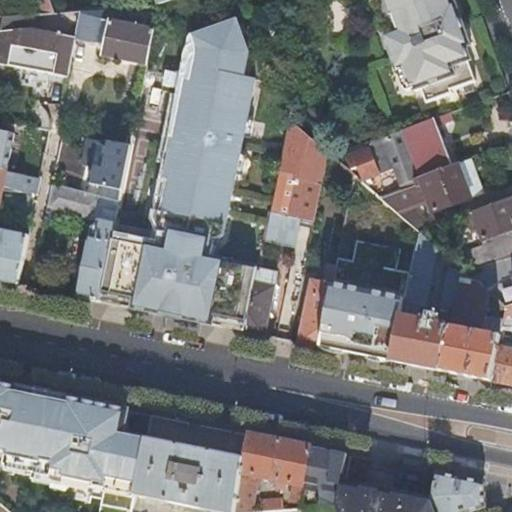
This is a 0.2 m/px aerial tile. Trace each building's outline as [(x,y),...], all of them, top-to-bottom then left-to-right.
[(33,0),(38,14),(53,13),(48,0),(33,0)] [(383,0),(388,14),(385,15),(392,35),(383,38),(396,70),(405,67),(414,92),(420,90),(425,104),(451,93),(450,90),(475,81),(469,63),(471,62),(467,49),(470,47),(454,3),(453,3),(451,0),(383,0)] [(94,44),(102,9),(79,11),(75,33),(73,39),(94,44)] [(66,77),(73,39),(75,33),(16,27),(17,15),(2,17),(0,25),(0,64),(14,67),(47,73),(66,77)] [(258,270),(258,269),(224,262),(217,260),(219,246),(234,175),(237,156),(241,139),(245,118),(252,80),(242,78),(248,52),(236,20),(194,35),(200,49),(200,50),(194,79),(188,78),(183,101),(170,156),(166,176),(166,177),(172,178),(165,212),(157,211),(155,219),(160,227),(166,229),(165,235),(163,248),(157,247),(111,238),(100,292),(134,299),(133,309),(159,314),(166,310),(188,315),(192,321),(246,332),(258,270)] [(145,65),(153,28),(108,20),(100,56),(145,65)] [(186,78),(188,78),(194,79),(200,50),(200,49),(192,52),(186,78)] [(46,80),(47,73),(14,67),(12,74),(16,78),(34,82),(40,79),(46,80)] [(165,155),(170,156),(183,101),(177,100),(165,155)] [(414,179),(451,165),(437,126),(453,120),(451,112),(434,119),(366,144),(367,149),(346,157),(351,170),(358,168),(363,181),(389,171),(397,191),(416,184),(414,179)] [(245,118),(241,139),(247,140),(251,120),(245,118)] [(314,221),(328,152),(288,118),(270,212),(299,218),(314,221)] [(14,134),(0,131),(0,170),(6,172),(14,134)] [(120,190),(129,146),(104,141),(99,166),(90,164),(87,183),(120,190)] [(237,156),(234,175),(240,176),(244,157),(237,156)] [(471,198),(458,162),(451,165),(414,179),(416,184),(417,186),(423,184),(434,212),(471,198)] [(19,201),(34,204),(39,179),(23,175),(19,201)] [(156,211),(157,211),(165,212),(172,178),(166,177),(166,176),(164,176),(156,211)] [(49,208),(92,219),(98,195),(54,184),(49,208)] [(420,232),(433,227),(394,192),(379,197),(419,231),(420,232)] [(116,211),(118,200),(98,195),(92,219),(92,225),(100,220),(103,208),(116,211)] [(489,259),(511,250),(511,223),(509,216),(511,214),(511,197),(472,213),(489,259)] [(98,302),(100,292),(111,238),(116,211),(103,208),(100,220),(92,225),(90,238),(88,238),(77,297),(98,302)] [(294,248),(299,218),(270,212),(264,242),(294,248)] [(0,281),(19,285),(29,232),(23,230),(22,235),(13,233),(15,223),(0,220),(0,281)] [(23,230),(29,232),(30,226),(15,223),(13,233),(22,235),(23,230)] [(440,371),(450,326),(436,323),(437,319),(429,317),(428,322),(417,320),(419,305),(425,307),(437,247),(420,232),(419,231),(411,272),(403,307),(396,344),(392,361),(440,371)] [(159,234),(157,247),(163,248),(165,235),(159,234)] [(400,249),(356,240),(352,260),(337,257),(336,264),(320,347),(338,350),(355,354),(374,358),(392,361),(396,344),(403,307),(411,272),(396,269),(400,249)] [(217,260),(224,262),(226,248),(219,246),(217,260)] [(320,347),(336,264),(326,262),(322,281),(311,279),(299,342),(320,347)] [(502,324),(506,306),(463,269),(462,268),(450,326),(440,371),(491,381),(498,346),(502,324)] [(246,332),(265,335),(274,287),(273,286),(275,274),(258,270),(246,332)] [(98,302),(133,309),(134,299),(100,292),(98,302)] [(511,304),(506,307),(506,306),(502,324),(511,321),(511,304)] [(159,314),(192,321),(188,315),(166,310),(159,314)] [(511,348),(498,346),(491,381),(511,385),(511,348)] [(0,383),(0,463),(32,471),(32,472),(64,478),(66,482),(93,488),(94,484),(136,493),(145,443),(146,440),(147,438),(124,433),(129,409),(67,397),(0,383)] [(336,506),(342,483),(342,480),(308,472),(313,447),(281,441),(249,434),(243,459),(243,462),(231,511),(249,511),(257,477),(270,480),(268,485),(279,488),(280,482),(291,485),(288,501),(301,504),(300,509),(336,506)] [(178,446),(146,440),(145,443),(177,449),(178,446)] [(231,511),(243,462),(217,457),(213,456),(214,453),(178,446),(177,449),(145,443),(136,493),(135,495),(206,510),(214,511),(231,511)] [(243,462),(243,459),(217,454),(214,453),(213,456),(217,457),(243,462)] [(432,502),(342,483),(336,506),(338,511),(472,511),(485,507),(484,482),(448,475),(436,473),(431,498),(432,502)] [(259,511),(282,510),(281,499),(258,500),(259,511)]
